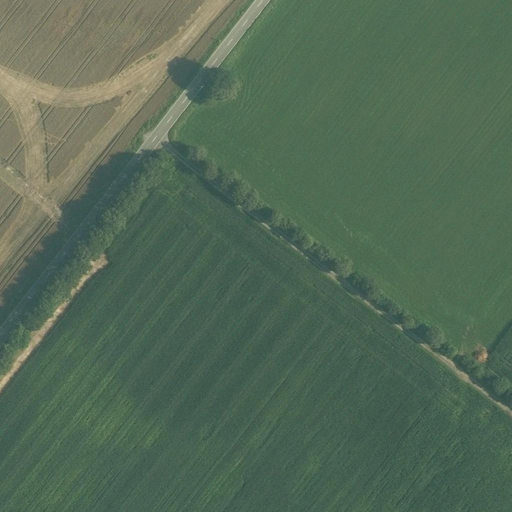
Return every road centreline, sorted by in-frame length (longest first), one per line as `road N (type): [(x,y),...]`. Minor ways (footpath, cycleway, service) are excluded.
road 1 (track): [(154,138),(511,411)]
road 2 (secondary): [(0,336),(262,0)]
